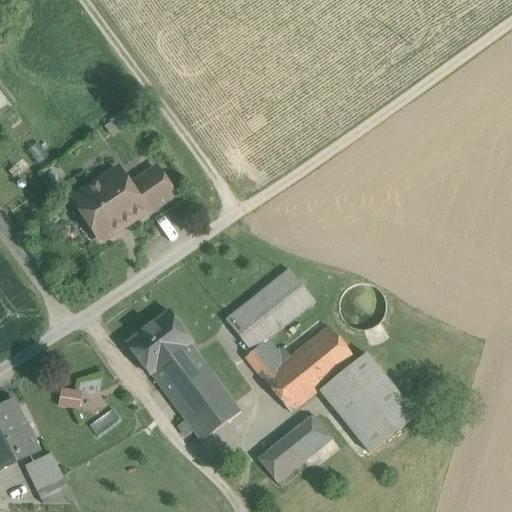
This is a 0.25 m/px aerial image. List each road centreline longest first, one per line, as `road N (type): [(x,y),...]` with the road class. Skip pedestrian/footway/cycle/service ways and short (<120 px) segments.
road 1 (track): [(511,20),(242,213),(87,0)]
road 2 (unclassified): [(242,213),(0,367)]
